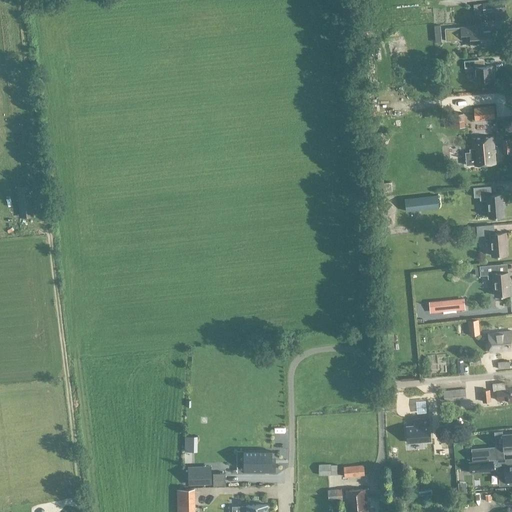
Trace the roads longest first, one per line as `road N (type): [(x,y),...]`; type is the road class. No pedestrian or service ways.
road 1 (track): [(83,511),(21,0)]
road 2 (unclassified): [(385,385),(348,349),(299,357),(291,370),(290,467)]
road 3 (unclassified): [(511,374),(385,385)]
